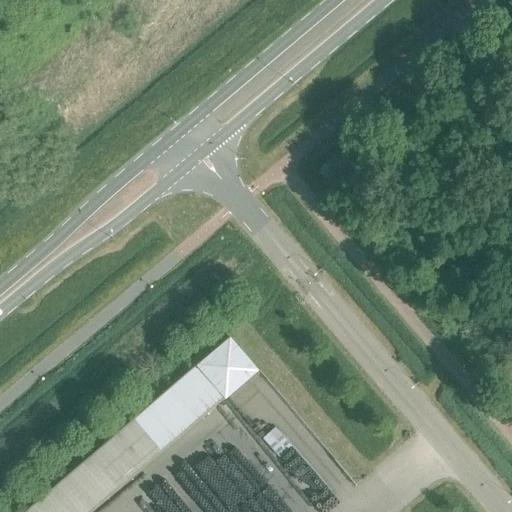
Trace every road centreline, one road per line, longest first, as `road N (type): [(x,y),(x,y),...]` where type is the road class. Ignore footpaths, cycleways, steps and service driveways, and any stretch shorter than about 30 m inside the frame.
road 1 (unclassified): [(306,277),(508,511)]
road 2 (secondary): [(0,313),(201,154)]
road 3 (secondary): [(180,129),(0,288)]
road 4 (secondary): [(201,154),(379,0)]
road 5 (secondary): [(333,0),(180,129)]
road 6 (unclassified): [(306,277),(201,154)]
road 7 (unknown): [(449,442),(344,511)]
